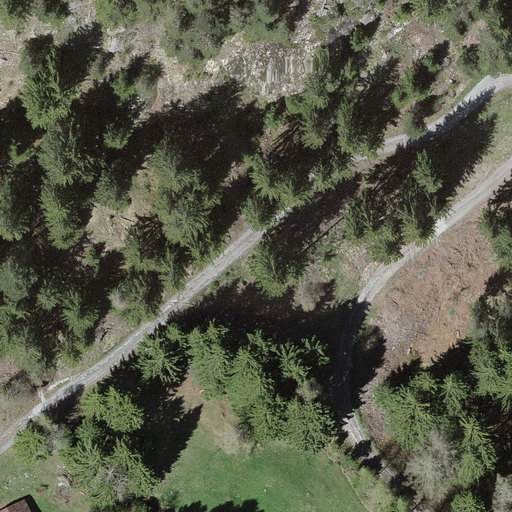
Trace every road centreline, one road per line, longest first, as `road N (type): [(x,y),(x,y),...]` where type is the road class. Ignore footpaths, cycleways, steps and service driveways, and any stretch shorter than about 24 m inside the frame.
road 1 (track): [(511,77),(495,78),(430,132),(303,181),(0,447)]
road 2 (track): [(418,511),(357,439),(348,341),(385,280),(511,166)]
